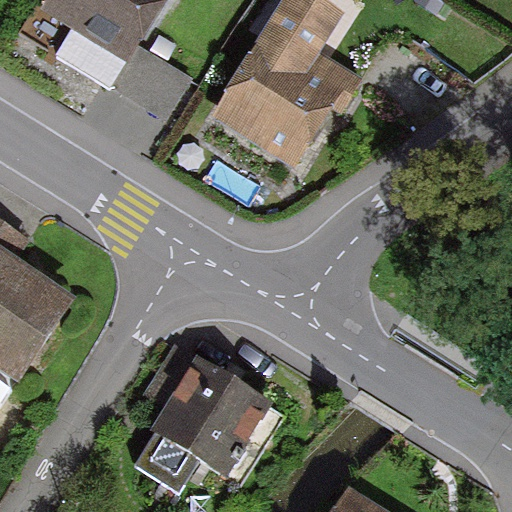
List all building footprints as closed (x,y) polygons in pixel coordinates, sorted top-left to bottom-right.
[(64,0),(57,13),(129,53),(159,0),(64,0)] [(327,23),(290,1),(221,122),(293,163),(336,87),(302,67),(327,23)] [(184,125),(202,78),(146,58),(129,105),(184,125)] [(0,264),(14,243),(0,233),(0,367),(18,378),(64,306),(0,265),(0,264)] [(282,404),(175,346),(137,416),(167,432),(147,469),(193,494),(215,453),(246,470),(282,404)] [(398,511),(370,496),(361,511),(398,511)]
